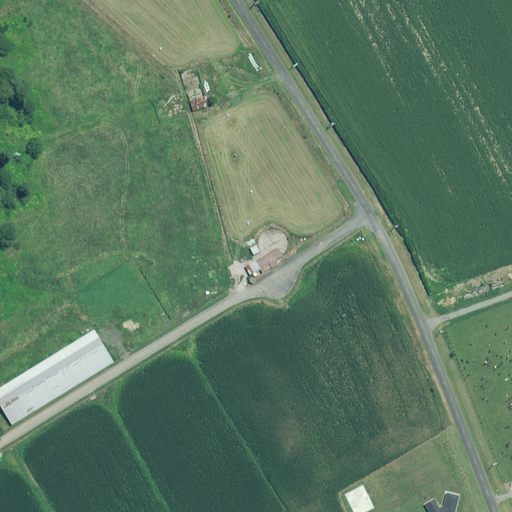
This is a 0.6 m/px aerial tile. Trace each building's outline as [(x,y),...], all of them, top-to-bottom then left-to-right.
[(204,97),(189,102),(192,112),(207,107),(204,97)] [(259,252),(256,245),(250,248),(253,255),(259,252)] [(256,260),(260,268),(262,272),(268,269),(266,265),(268,264),(270,269),(278,265),(276,260),(282,257),(278,248),(256,260)] [(256,261),(244,267),(249,275),(260,269),(256,261)] [(0,386),(0,402),(11,420),(110,360),(92,330),(0,386)]
